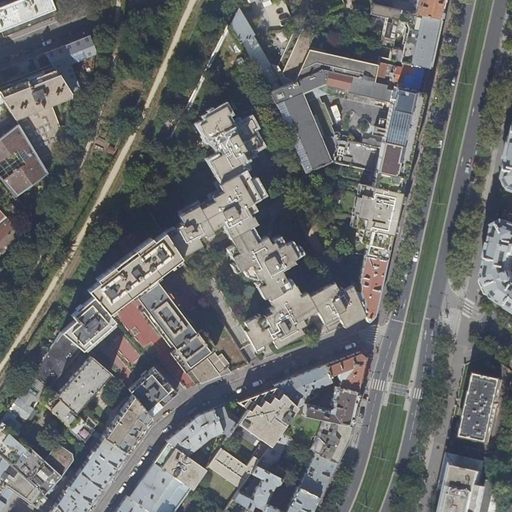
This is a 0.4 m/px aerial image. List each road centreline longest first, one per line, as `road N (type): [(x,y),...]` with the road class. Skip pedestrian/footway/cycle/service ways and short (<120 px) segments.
road 1 (residential): [(98,511),(154,431),(191,403),(364,334),(392,337)]
road 2 (primary): [(469,0),(392,337)]
road 3 (primary): [(438,291),(488,63)]
road 4 (primary): [(389,511),(438,291)]
road 5 (primary): [(392,337),(341,511)]
road 6 (residential): [(139,0),(0,55)]
